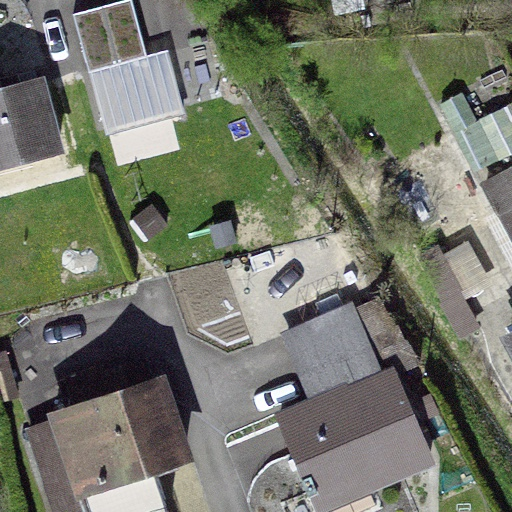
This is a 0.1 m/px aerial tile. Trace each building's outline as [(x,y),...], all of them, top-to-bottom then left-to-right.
[(136,0),(135,0),(77,13),(89,67),(149,54),(136,0)] [(0,165),(53,152),(36,86),(0,95),(0,165)] [(458,97),(437,109),(470,173),(511,153),(511,136),(500,112),(473,125),(458,97)] [(496,219),(511,249),(511,177),(511,176),(481,191),(496,219)] [(347,316),(346,313),(285,341),(309,397),(325,390),(330,400),(278,422),(303,481),(298,483),(305,498),(306,498),(312,511),(352,511),(370,504),(363,487),(425,461),(390,378),(415,366),(373,304),(347,316)] [(163,511),(149,468),(181,458),(156,384),(51,419),(53,423),(25,432),(51,511),(163,511)]
